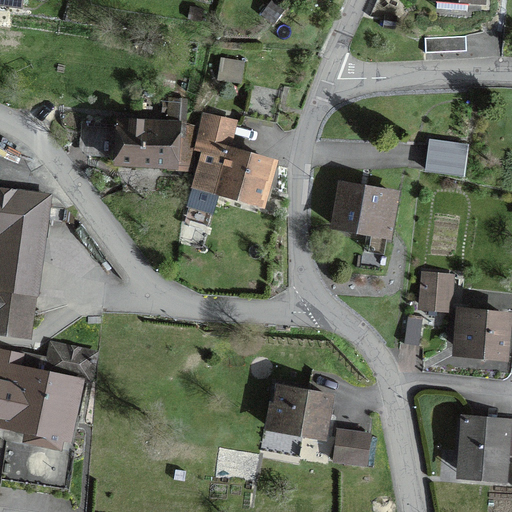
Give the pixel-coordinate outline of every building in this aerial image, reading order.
[(466,36),(425,38),(425,53),(467,51),(466,36)] [(253,86),(247,118),(278,124),(285,93),(253,86)] [(101,152),(100,156),(115,157),(115,162),(177,166),(177,160),(190,161),(192,130),(184,130),(184,126),(179,126),(179,129),(161,128),(161,122),(117,119),(117,123),(81,121),(80,144),(87,152),(101,152)] [(201,149),(209,152),(222,154),(229,128),(209,121),(201,149)] [(32,161),(0,144),(0,230),(41,236),(46,198),(27,196),(32,161)] [(228,156),(222,154),(209,152),(193,207),(216,213),(221,193),(264,205),(275,166),(229,153),(228,156)] [(461,175),(463,159),(434,155),(431,171),(461,175)] [(389,235),(396,195),(341,185),(334,226),(389,235)] [(0,274),(0,329),(26,333),(33,278),(0,274)] [(449,306),(450,277),(426,275),(424,304),(449,306)] [(465,330),(464,352),(505,355),(509,316),(461,311),(459,330),(465,330)] [(408,312),(404,341),(420,343),(424,315),(408,312)] [(22,357),(0,353),(0,424),(9,426),(8,421),(72,433),(70,431),(78,386),(58,383),(60,373),(88,379),(88,374),(92,374),(95,353),(64,347),(60,362),(38,358),(36,377),(19,374),(22,357)] [(331,393),(282,388),(280,403),(275,402),(273,425),(326,431),(331,393)] [(504,473),(506,454),(511,454),(511,423),(508,423),(508,422),(465,418),(460,469),(466,476),(497,479),(504,473)] [(364,463),(368,432),(337,427),(333,458),(364,463)] [(68,489),(74,452),(7,442),(1,479),(68,489)]
